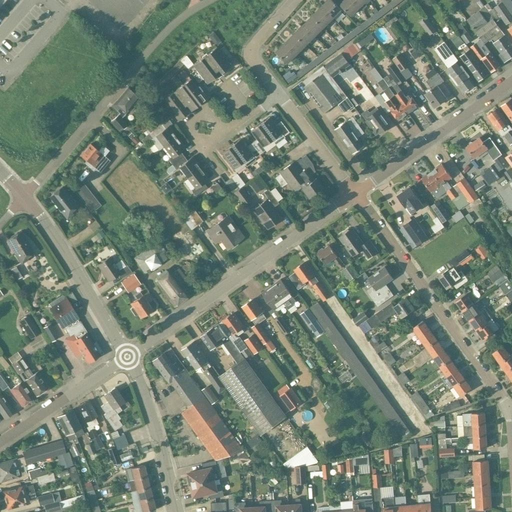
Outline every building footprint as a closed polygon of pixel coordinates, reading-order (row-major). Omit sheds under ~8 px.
[(328,0),(320,8),(332,19),(341,10),(331,0),(328,0)] [(351,15),(360,7),(360,6),(353,0),(343,0),(340,4),(351,15)] [(367,6),(364,3),(366,0),(353,0),(360,6),(360,7),(363,10),(367,6)] [(393,0),(388,4),(391,9),(401,1),(400,0),(393,0)] [(511,0),(501,0),(506,6),(511,14),(511,0)] [(511,15),(502,2),(495,7),(502,18),(506,24),(511,19),(511,15)] [(378,12),(381,16),(391,9),(388,4),(378,12)] [(482,8),(467,20),(481,39),(485,43),(490,39),(501,53),(498,55),(504,62),(511,55),(511,45),(501,31),(502,30),(495,22),(496,22),(488,12),(484,6),(482,8)] [(375,7),(371,10),(374,15),(368,19),(371,24),(381,16),(378,12),(375,7)] [(312,16),(323,27),(332,19),(320,8),(312,16)] [(387,27),(398,20),(394,14),(383,21),(387,27)] [(303,25),(314,36),(323,27),(312,16),(303,25)] [(426,18),(419,22),(425,30),(425,29),(431,25),(426,18)] [(358,27),(361,31),(371,24),(368,19),(358,27)] [(461,24),(456,28),(462,37),(467,32),(461,24)] [(294,34),(305,45),(314,36),(303,25),(294,34)] [(348,34),(351,39),(361,31),(358,27),(348,34)] [(374,38),(369,31),(355,42),(360,48),(374,38)] [(467,32),(462,37),(467,44),(473,40),(467,32)] [(285,43),(296,54),(305,45),(294,34),(285,43)] [(338,42),(341,47),(351,39),(348,34),(344,37),(341,34),(336,37),(340,41),(338,42)] [(454,37),(452,38),(458,47),(463,43),(458,34),(454,37)] [(477,43),(471,47),(480,60),(482,59),(491,72),(500,65),(485,43),(481,39),(477,43)] [(413,40),(409,43),(414,50),(417,48),(418,47),(413,40)] [(328,50),(331,54),(341,47),(338,42),(328,50)] [(361,50),(360,48),(355,42),(342,52),(348,60),(361,50)] [(462,93),(474,84),(444,42),(434,49),(448,68),(445,70),(462,93)] [(296,54),(285,43),(276,52),(287,63),(296,54)] [(466,52),(460,57),(478,81),(487,74),(467,46),(463,49),(466,52)] [(225,47),(219,51),(216,47),(193,65),(188,69),(198,82),(203,78),(207,84),(230,66),(227,61),(232,57),(225,47)] [(318,57),(321,62),(331,54),(328,50),(318,57)] [(401,54),(392,60),(401,71),(407,67),(409,65),(401,54)] [(308,65),(311,69),(321,62),(318,57),(308,65)] [(179,60),(160,79),(164,83),(183,64),(179,60)] [(393,64),(387,69),(395,79),(401,75),(399,72),(393,64)] [(311,69),(308,65),(297,72),(301,77),(311,69)] [(324,114),(334,106),(338,103),(339,104),(338,104),(344,113),(347,111),(354,106),(346,96),(347,96),(323,66),(303,81),(306,85),(304,87),(324,114)] [(369,72),(377,83),(383,79),(380,75),(374,68),(369,72)] [(437,86),(443,81),(438,73),(427,81),(433,89),(425,94),(434,108),(446,99),(437,86)] [(359,75),(350,81),(363,102),(372,97),(359,75)] [(405,97),(396,85),(392,80),(390,81),(386,76),(383,79),(408,114),(417,107),(409,95),(405,97)] [(176,90),(187,105),(191,111),(206,100),(190,79),(176,90)] [(383,79),(377,83),(383,91),(388,87),(383,79)] [(383,91),(389,99),(385,102),(398,121),(408,114),(388,87),(383,91)] [(133,105),(138,98),(127,88),(117,101),(116,101),(111,106),(120,114),(118,116),(111,122),(120,131),(127,125),(121,119),(128,111),(130,112),(135,107),(133,105)] [(165,99),(171,107),(180,119),(188,113),(184,107),(173,93),(165,99)] [(350,100),(356,106),(361,103),(356,96),(350,100)] [(171,107),(165,99),(160,103),(165,111),(171,107)] [(501,106),(511,121),(511,100),(511,99),(501,106)] [(367,110),(362,114),(367,121),(366,122),(375,135),(379,133),(380,134),(389,126),(379,113),(376,109),(370,114),(367,110)] [(497,109),(487,117),(497,131),(498,131),(502,136),(503,135),(511,129),(497,109)] [(284,137),(289,133),(281,122),(276,126),(269,118),(260,125),(275,145),(285,138),(284,137)] [(357,138),(363,133),(352,118),(335,130),(352,154),(363,146),(357,138)] [(146,135),(156,127),(154,124),(143,132),(146,135)] [(252,143),(260,155),(265,151),(266,152),(275,145),(260,125),(251,132),(257,140),(252,143)] [(159,151),(163,147),(164,147),(176,138),(172,134),(174,132),(170,126),(163,131),(159,126),(148,134),(152,138),(150,140),(159,151)] [(510,145),(511,143),(511,129),(503,135),(510,145)] [(467,144),(468,146),(467,147),(474,158),(486,150),(493,160),(494,160),(501,170),(508,165),(501,155),(502,154),(489,137),(482,143),(479,138),(472,143),(470,142),(467,144)] [(176,138),(164,147),(171,157),(168,160),(172,165),(184,157),(180,152),(186,148),(181,142),(179,143),(176,138)] [(231,147),(246,167),(255,160),(254,159),(260,155),(252,143),(246,148),(240,140),(231,147)] [(109,161),(104,156),(90,144),(81,155),(88,161),(85,163),(93,170),(95,168),(99,172),(109,161)] [(246,167),(231,147),(222,154),(236,173),(245,166),(246,167)] [(309,199),(322,189),(315,179),(314,181),(311,176),(315,173),(311,167),(313,165),(306,156),(294,165),(293,163),(280,172),(281,174),(275,179),(282,188),(288,183),(293,189),(299,184),(303,189),(302,189),(309,199)] [(172,165),(175,169),(176,170),(179,168),(187,178),(199,169),(196,164),(197,163),(193,157),(187,161),(184,157),(172,165)] [(494,163),(488,168),(496,179),(503,175),(494,163)] [(442,164),(432,172),(445,189),(446,192),(460,210),(478,197),(465,178),(453,186),(451,184),(449,185),(446,181),(451,177),(442,164)] [(165,170),(168,174),(175,169),(172,165),(168,168),(165,170)] [(207,187),(203,183),(209,178),(204,173),(203,174),(199,169),(187,178),(195,188),(191,191),(195,196),(207,187)] [(423,178),(422,179),(436,199),(446,192),(445,189),(432,172),(427,175),(426,174),(423,177),(423,178)] [(236,173),(231,178),(239,189),(245,184),(236,173)] [(84,182),(74,188),(89,213),(99,207),(84,182)] [(51,196),(67,217),(72,213),(69,209),(75,204),(62,187),(51,196)] [(398,196),(406,207),(411,214),(422,206),(418,199),(410,187),(403,192),(402,191),(398,194),(399,195),(398,196)] [(247,198),(249,197),(241,188),(233,194),(242,206),(249,200),(247,198)] [(268,229),(281,220),(272,209),(279,204),(268,190),(262,195),(266,201),(253,210),(257,215),(252,218),(259,228),(264,224),(268,229)] [(438,201),(431,206),(438,217),(437,218),(442,224),(450,218),(438,201)] [(202,221),(194,209),(182,218),(191,230),(202,221)] [(228,249),(242,238),(228,217),(207,231),(213,239),(218,235),(228,249)] [(403,226),(417,246),(428,238),(414,218),(403,226)] [(349,231),(348,230),(342,234),(343,236),(339,238),(353,257),(362,250),(368,259),(378,252),(370,241),(364,245),(353,229),(349,231)] [(8,240),(10,242),(22,262),(28,258),(25,255),(32,251),(21,232),(8,240)] [(159,242),(134,258),(144,274),(151,270),(161,263),(167,259),(160,249),(163,248),(159,242)] [(475,250),(482,260),(490,254),(483,244),(475,250)] [(319,251),(319,253),(318,254),(326,265),(333,260),(340,269),(344,265),(330,245),(324,249),(322,249),(319,251)] [(448,270),(438,277),(447,289),(454,284),(457,288),(468,280),(461,271),(458,273),(455,270),(453,267),(470,254),(467,249),(445,265),(448,270)] [(127,265),(119,270),(109,257),(98,265),(109,281),(119,274),(121,279),(131,272),(127,265)] [(495,261),(503,273),(508,270),(499,258),(495,261)] [(182,267),(186,273),(193,268),(189,263),(182,267)] [(295,270),(296,272),(289,277),(299,290),(306,285),(305,283),(309,280),(313,286),(312,286),(323,301),(330,296),(319,281),(314,276),(305,263),(295,270)] [(341,271),(348,281),(358,275),(351,264),(341,271)] [(493,282),(495,281),(498,285),(508,279),(505,274),(504,275),(497,265),(486,273),(493,282)] [(367,291),(378,307),(385,302),(382,297),(387,293),(382,286),(393,278),(385,267),(369,278),(374,286),(367,291)] [(173,273),(158,284),(174,307),(189,296),(181,283),(187,279),(179,269),(173,273)] [(364,272),(357,277),(361,282),(368,277),(364,272)] [(123,283),(128,292),(140,284),(134,276),(123,283)] [(508,279),(498,285),(501,290),(505,295),(506,295),(511,291),(511,290),(511,284),(511,283),(508,279)] [(281,280),(271,286),(284,304),(288,310),(295,305),(294,303),(296,301),(281,280)] [(275,309),(283,303),(271,286),(271,287),(262,293),(273,309),(274,310),(275,309)] [(477,301),(477,300),(470,291),(465,294),(466,294),(455,301),(462,311),(477,301)] [(68,295),(73,304),(78,301),(72,292),(68,295)] [(135,316),(139,315),(141,317),(152,309),(148,303),(152,299),(148,292),(143,296),(140,292),(135,296),(137,299),(131,304),(133,306),(130,309),(135,316)] [(64,294),(48,304),(51,308),(66,298),(64,294)] [(51,308),(50,308),(62,328),(64,327),(68,334),(72,332),(73,334),(65,339),(75,357),(82,353),(88,363),(100,355),(99,354),(102,352),(97,344),(94,346),(86,334),(87,333),(66,298),(51,308)] [(369,319),(367,321),(372,328),(397,311),(402,318),(415,309),(407,298),(394,307),(392,303),(369,319)] [(253,300),(243,307),(252,320),(255,325),(258,323),(259,324),(266,319),(262,313),(253,300)] [(477,301),(462,311),(469,321),(485,309),(478,300),(477,300),(477,301)] [(322,308),(318,303),(309,309),(313,314),(322,308)] [(316,319),(325,313),(322,308),(313,314),(316,319)] [(485,309),(469,321),(476,330),(491,319),(492,319),(485,309)] [(308,310),(301,314),(317,336),(324,332),(308,310)] [(357,327),(369,318),(364,311),(352,320),(357,327)] [(320,324),(329,318),(325,313),(316,319),(320,324)] [(236,337),(234,334),(243,327),(240,323),(234,314),(223,321),(223,322),(220,324),(229,338),(246,361),(247,361),(254,356),(248,347),(247,348),(240,337),(236,337)] [(40,333),(28,315),(19,321),(31,339),(40,333)] [(280,316),(274,320),(285,335),(291,331),(280,316)] [(323,329),(332,322),(329,318),(320,324),(323,329)] [(483,340),(498,329),(491,319),(476,330),(483,340)] [(367,321),(359,326),(364,334),(372,328),(367,321)] [(420,338),(430,330),(423,321),(413,328),(420,338)] [(327,334),(336,327),(332,322),(323,329),(325,331),(327,334)] [(259,324),(258,323),(255,325),(251,327),(263,344),(270,340),(259,324)] [(50,324),(43,328),(52,342),(58,338),(50,324)] [(229,338),(220,324),(213,329),(213,328),(201,337),(211,350),(222,343),(229,338)] [(330,339),(339,332),(336,327),(327,334),(330,339)] [(430,330),(420,338),(427,347),(437,340),(430,330)] [(339,332),(330,339),(334,344),(343,337),(339,332)] [(263,348),(253,334),(244,340),(254,354),(263,348)] [(337,348),(346,342),(343,337),(334,344),(337,348)] [(237,363),(220,375),(224,382),(228,387),(227,388),(230,392),(256,373),(247,361),(246,361),(229,338),(222,343),(237,363)] [(437,340),(427,347),(433,357),(444,350),(437,340)] [(194,342),(182,350),(196,370),(202,366),(206,371),(204,372),(216,388),(224,382),(220,375),(212,366),(211,366),(194,342)] [(350,347),(346,342),(337,348),(341,353),(350,347)] [(377,353),(387,346),(384,342),(374,348),(377,353)] [(492,353),(499,363),(510,355),(509,355),(503,346),(492,353)] [(344,358),(353,352),(350,347),(341,353),(344,358)] [(432,366),(437,362),(440,367),(451,359),(444,350),(433,357),(434,357),(428,361),(432,366)] [(348,363),(357,357),(353,352),(344,358),(348,363)] [(390,352),(383,357),(387,362),(393,357),(390,352)] [(154,361),(154,362),(153,364),(156,368),(158,368),(168,382),(170,380),(190,408),(182,413),(216,460),(243,451),(205,397),(185,369),(182,371),(176,363),(173,365),(165,353),(154,361)] [(506,373),(511,368),(511,353),(509,355),(510,355),(499,363),(506,373)] [(36,396),(48,388),(37,372),(33,375),(28,368),(29,367),(22,357),(11,364),(18,375),(19,374),(24,382),(26,380),(36,396)] [(351,368),(360,362),(357,357),(348,363),(351,368)] [(389,366),(396,361),(393,357),(387,362),(389,366)] [(451,359),(440,367),(447,376),(458,369),(451,359)] [(355,373),(364,366),(360,362),(351,368),(355,373)] [(358,378),(367,371),(364,366),(355,373),(358,378)] [(447,377),(443,380),(449,389),(454,386),(464,379),(458,369),(447,376),(447,377)] [(370,376),(367,371),(358,378),(362,383),(370,376)] [(404,372),(397,376),(400,381),(406,376),(404,372)] [(230,392),(261,435),(287,416),(256,373),(230,392)] [(365,387),(374,381),(370,376),(362,383),(365,387)] [(407,377),(400,381),(403,385),(410,381),(407,377)] [(464,379),(454,386),(461,396),(472,389),(464,379)] [(368,392),(377,386),(374,381),(365,387),(368,391),(368,392)] [(22,406),(33,398),(21,382),(10,390),(22,406)] [(218,400),(208,386),(202,390),(212,404),(218,400)] [(372,398),(381,391),(377,386),(368,392),(372,398)] [(291,387),(279,396),(291,411),(302,402),(291,387)] [(109,401),(100,407),(105,414),(104,415),(111,425),(114,430),(122,425),(118,420),(120,419),(117,414),(122,410),(119,406),(124,402),(123,400),(124,400),(121,396),(120,397),(114,388),(104,395),(109,401)] [(377,404),(386,397),(382,392),(373,399),(377,404)] [(414,400),(420,396),(417,392),(411,396),(414,400)] [(0,418),(2,417),(3,419),(14,412),(2,395),(0,396),(0,418)] [(414,400),(417,405),(423,400),(420,396),(414,400)] [(380,408),(389,402),(386,397),(377,404),(380,408)] [(78,407),(86,421),(85,422),(88,427),(86,427),(88,432),(91,439),(98,435),(94,428),(92,426),(98,424),(95,417),(97,416),(89,401),(78,407)] [(457,401),(444,406),(446,412),(459,407),(457,401)] [(380,408),(383,413),(392,406),(389,402),(380,408)] [(427,405),(421,410),(424,414),(430,410),(427,405)] [(386,417),(395,411),(392,406),(383,413),(385,415),(386,417)] [(65,414),(76,437),(84,433),(72,410),(65,414)] [(399,416),(395,411),(386,417),(390,422),(399,416)] [(463,425),(473,425),(485,424),(485,412),(472,413),(462,414),(463,425)] [(78,441),(76,437),(65,414),(57,417),(69,441),(72,439),(74,443),(78,441)] [(393,427),(402,420),(399,416),(390,422),(393,427)] [(430,428),(445,427),(445,421),(438,421),(438,418),(428,422),(430,428)] [(396,431),(405,425),(402,420),(393,427),(396,431)] [(485,424),(473,425),(463,425),(464,438),(467,437),(486,436),(485,424)] [(399,436),(408,429),(405,425),(396,431),(399,436)] [(412,434),(408,429),(399,436),(403,441),(412,434)] [(117,450),(129,446),(124,434),(113,439),(117,450)] [(474,449),(487,448),(486,436),(467,437),(467,444),(474,444),(474,449)] [(97,437),(91,440),(93,445),(100,442),(97,437)] [(431,447),(431,437),(417,438),(418,448),(431,447)] [(440,456),(455,455),(455,449),(447,449),(447,444),(451,443),(451,441),(459,441),(459,438),(446,439),(438,439),(438,450),(439,450),(440,456)] [(23,452),(24,457),(27,464),(65,452),(62,441),(23,452)] [(85,445),(89,455),(95,452),(92,443),(85,445)] [(81,459),(75,445),(69,448),(75,461),(81,459)] [(120,463),(114,447),(107,449),(113,465),(120,463)] [(27,465),(27,464),(24,457),(0,463),(0,473),(25,466),(24,465),(27,465)] [(204,470),(189,473),(190,479),(191,485),(215,480),(220,478),(216,460),(202,464),(204,470)] [(475,473),(489,472),(488,460),(474,461),(475,473)] [(134,480),(147,477),(144,465),(132,469),(134,480)] [(25,466),(0,473),(0,480),(1,480),(1,482),(12,479),(15,478),(23,475),(22,475),(27,474),(25,466)] [(305,466),(295,467),(295,472),(296,484),(307,484),(306,471),(305,466)] [(30,479),(36,477),(47,474),(46,470),(41,471),(40,468),(28,471),(30,479)] [(47,474),(36,477),(39,485),(55,480),(53,472),(47,474)] [(489,472),(475,473),(476,485),(490,484),(489,472)] [(376,474),(373,474),(374,488),(381,487),(382,487),(381,474),(376,474)] [(369,476),(359,478),(361,491),(371,490),(369,476)] [(147,477),(134,480),(129,481),(132,492),(150,487),(147,477)] [(215,480),(191,485),(192,491),(193,491),(194,496),(209,493),(211,499),(224,496),(222,485),(216,486),(215,480)] [(490,484),(476,485),(476,497),(490,496),(490,484)] [(6,501),(16,498),(35,493),(33,485),(26,487),(25,486),(4,492),(6,501)] [(132,492),(130,492),(133,503),(153,498),(151,494),(153,493),(152,488),(150,488),(150,487),(132,492)] [(30,503),(30,502),(36,500),(35,493),(16,498),(6,501),(9,509),(30,503)] [(52,493),(37,497),(39,506),(54,502),(52,493)] [(90,503),(97,501),(95,493),(87,496),(90,503)] [(431,511),(431,504),(430,504),(429,494),(418,495),(418,505),(419,505),(419,511),(431,511)] [(350,501),(341,502),(342,511),(353,511),(353,500),(352,496),(349,496),(350,501)] [(406,496),(394,497),(394,501),(395,501),(395,511),(407,511),(407,506),(406,506),(406,496)] [(485,511),(485,509),(491,509),(490,496),(476,497),(477,509),(469,510),(469,511),(485,511)] [(382,498),(381,498),(382,509),(383,509),(382,511),(395,511),(395,501),(394,501),(394,497),(382,498)] [(153,498),(133,503),(134,511),(146,511),(156,510),(155,509),(157,508),(155,503),(154,503),(153,498)] [(289,506),(289,511),(301,511),(300,499),(295,499),(296,505),(289,506)] [(359,500),(353,501),(353,511),(373,511),(372,499),(359,500)] [(289,511),(289,506),(282,506),(282,500),(271,501),(271,511),(289,511)] [(59,501),(44,505),(45,511),(51,511),(61,510),(59,501)] [(253,508),(253,511),(271,511),(271,501),(260,501),(260,507),(253,508)] [(227,511),(226,502),(211,503),(212,511),(215,511),(227,511)] [(253,511),(253,508),(246,508),(246,502),(234,503),(234,511),(253,511)] [(342,511),(341,502),(340,502),(341,504),(329,505),(329,507),(329,511),(342,511)]
